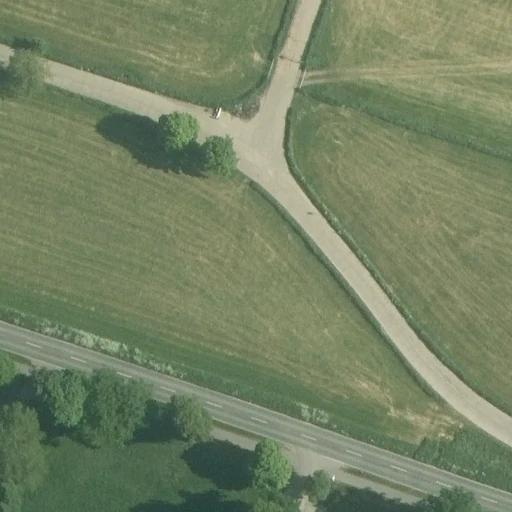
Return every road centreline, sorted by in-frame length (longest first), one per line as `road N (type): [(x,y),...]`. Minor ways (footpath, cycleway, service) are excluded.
road 1 (track): [(0,57),(259,146),(441,377),(511,429)]
road 2 (secondary): [(511,508),(0,336)]
